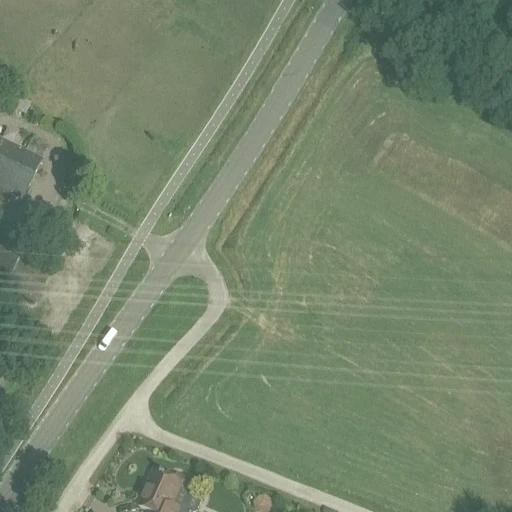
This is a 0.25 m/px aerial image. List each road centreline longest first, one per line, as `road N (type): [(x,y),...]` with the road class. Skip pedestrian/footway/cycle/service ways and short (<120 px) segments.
road 1 (tertiary): [(0,508),(183,251)]
road 2 (tertiary): [(183,251),(340,0)]
road 3 (residential): [(126,419),(342,511)]
road 4 (residential): [(183,251),(212,274),(220,301),(126,419)]
